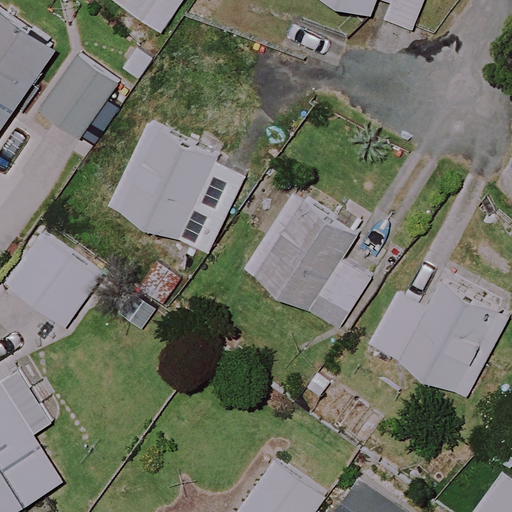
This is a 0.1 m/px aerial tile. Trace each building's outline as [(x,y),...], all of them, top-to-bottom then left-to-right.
[(183,0),(116,0),(163,31),(183,0)] [(375,0),(338,0),(371,13),(375,0)] [(424,0),(391,0),(384,18),(412,29),(424,0)] [(0,134),(59,45),(0,5),(0,134)] [(120,82),(79,52),(39,106),(81,136),(120,82)] [(250,172),(150,123),(111,203),(211,252),(250,172)] [(360,230),(301,193),(252,270),(341,326),(372,276),(343,258),(360,230)] [(104,273),(42,229),(6,281),(67,324),(104,273)] [(511,313),(511,299),(445,263),(422,304),(399,291),(371,341),(467,395),(511,313)] [(56,419),(20,365),(0,378),(0,511),(13,511),(66,478),(36,433),(56,419)] [(313,511),(326,494),(276,459),(239,511),(313,511)] [(511,511),(511,476),(504,470),(472,511),(511,511)] [(415,511),(360,475),(335,511),(415,511)]
